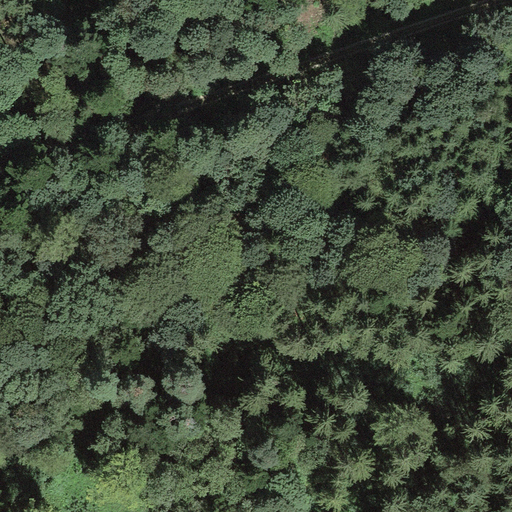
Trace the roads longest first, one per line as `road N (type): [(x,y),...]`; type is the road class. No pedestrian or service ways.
road 1 (track): [(0,160),(492,0)]
road 2 (track): [(155,109),(68,0)]
